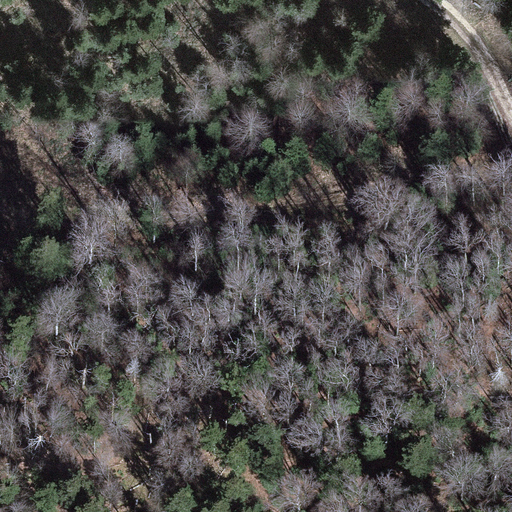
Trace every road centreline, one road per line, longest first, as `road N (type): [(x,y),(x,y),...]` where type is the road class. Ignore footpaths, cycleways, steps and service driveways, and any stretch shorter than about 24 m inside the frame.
road 1 (track): [(511,152),(413,185),(331,198),(226,204),(0,193)]
road 2 (track): [(435,0),(477,37),(511,109)]
